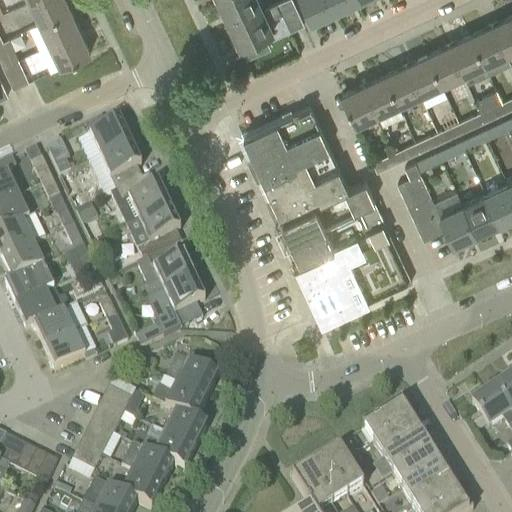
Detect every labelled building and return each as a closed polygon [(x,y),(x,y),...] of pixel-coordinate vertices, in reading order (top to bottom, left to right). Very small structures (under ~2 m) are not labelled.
[(34,0),(29,3),(39,24),(69,9),(65,0),(34,0)] [(225,16),(230,26),(262,11),(261,10),(256,0),(226,0),(219,3),(220,5),(217,7),(222,18),(225,16)] [(262,11),(230,26),(231,27),(227,29),(232,41),(236,39),(241,49),(273,34),(267,22),(281,15),(289,32),(303,25),(290,0),(283,0),(261,10),(262,11)] [(328,0),(300,0),(310,22),(333,11),(328,0)] [(355,0),(328,0),(333,11),(356,0),(355,0)] [(38,50),(49,45),(79,30),(69,9),(39,24),(29,29),(38,50)] [(511,15),(491,25),(506,56),(511,52),(511,15)] [(491,25),(470,35),(484,66),(488,74),(510,64),(506,56),(491,25)] [(90,54),(79,30),(49,45),(60,68),(90,54)] [(484,66),(470,35),(449,45),(463,76),(467,84),(476,80),(472,72),(484,66)] [(0,62),(2,67),(17,60),(8,39),(2,42),(2,41),(0,42),(0,62)] [(449,45),(427,55),(442,86),(450,82),(463,76),(449,45)] [(420,96),(442,86),(427,55),(406,65),(420,96)] [(27,82),(17,60),(2,67),(13,89),(27,82)] [(385,75),(399,106),(420,96),(406,65),(385,75)] [(363,85),(378,116),(399,106),(385,75),(363,85)] [(341,95),(356,126),(378,116),(363,85),(341,95)] [(496,91),(475,102),(481,114),(502,104),(496,91)] [(511,99),(502,104),(506,113),(511,110),(511,99)] [(485,123),(506,113),(502,104),(481,114),(485,123)] [(243,138),(281,220),(348,189),(310,107),(243,138)] [(441,119),(446,130),(438,134),(442,143),(464,133),(459,124),(454,113),(441,119)] [(485,123),(481,114),(459,124),(464,133),(485,123)] [(100,120),(85,128),(89,137),(105,130),(100,120)] [(487,140),(509,129),(505,121),(483,132),(487,140)] [(100,160),(130,146),(120,123),(105,130),(89,137),(98,155),(100,160)] [(483,132),(461,143),(464,150),(487,140),(483,132)] [(438,134),(417,143),(421,153),(442,143),(438,134)] [(396,153),(400,163),(421,153),(417,143),(396,153)] [(461,143),(438,153),(442,161),(464,150),(461,143)] [(100,160),(88,165),(104,200),(112,197),(116,195),(118,194),(123,191),(122,191),(138,183),(133,172),(141,168),(130,146),(100,160)] [(396,153),(374,164),(378,173),(400,163),(396,153)] [(438,153),(423,161),(415,164),(419,172),(442,161),(438,153)] [(31,165),(39,183),(42,188),(53,183),(41,160),(31,165)] [(0,207),(18,198),(7,174),(15,170),(11,161),(0,166),(0,207)] [(65,164),(55,169),(60,180),(71,174),(65,164)] [(405,169),(410,179),(420,174),(419,172),(415,164),(405,169)] [(420,174),(410,179),(397,185),(403,196),(426,186),(420,174)] [(123,191),(118,194),(123,205),(128,203),(138,225),(169,210),(159,187),(150,191),(145,180),(138,183),(122,191),(123,191)] [(348,189),(281,220),(291,241),(374,202),(364,181),(348,189)] [(42,188),(49,203),(60,197),(53,183),(42,188)] [(72,183),(63,187),(69,199),(78,195),(72,183)] [(511,217),(511,193),(507,183),(485,194),(499,224),(511,217)] [(403,196),(408,208),(431,197),(426,186),(403,196)] [(485,194),(463,204),(477,235),(499,224),(485,194)] [(436,208),(436,207),(431,197),(408,208),(413,219),(436,208)] [(463,204),(462,205),(458,197),(436,207),(436,208),(441,219),(447,230),(454,245),(477,235),(463,204)] [(18,198),(0,207),(0,234),(21,224),(22,225),(29,222),(18,198)] [(383,221),(374,202),(291,241),(300,260),(367,229),(383,221)] [(64,232),(73,228),(62,206),(51,211),(55,218),(57,217),(64,232)] [(98,221),(91,206),(76,214),(83,228),(98,221)] [(413,219),(419,230),(441,219),(436,208),(413,219)] [(143,263),(147,261),(169,251),(177,247),(172,236),(180,233),(169,210),(138,225),(127,230),(143,263)] [(0,258),(1,261),(32,247),(45,241),(35,219),(29,222),(22,225),(21,224),(0,234),(0,258)] [(424,241),(447,230),(441,219),(419,230),(424,241)] [(367,229),(300,260),(328,321),(411,282),(383,221),(367,229)] [(83,249),(73,228),(64,232),(73,254),(83,249)] [(103,241),(92,247),(97,259),(109,254),(103,241)] [(42,269),(32,247),(1,261),(12,283),(42,269)] [(143,263),(135,267),(145,289),(157,283),(163,294),(193,280),(182,257),(174,261),(169,251),(147,261),(143,263)] [(85,277),(94,272),(87,258),(78,262),(85,277)] [(46,295),(46,294),(53,291),(42,270),(42,269),(12,283),(5,287),(15,310),(46,295)] [(92,291),(101,286),(94,272),(85,277),(92,291)] [(109,281),(112,289),(122,285),(118,277),(109,281)] [(157,328),(163,339),(180,330),(174,317),(204,303),(193,280),(163,294),(146,302),(157,328)] [(26,332),(33,329),(57,318),(56,317),(46,295),(15,310),(26,332)] [(116,316),(109,302),(99,307),(106,321),(116,316)] [(57,318),(33,329),(43,351),(74,336),(74,335),(86,329),(76,306),(63,312),(64,314),(56,317),(57,318)] [(106,321),(112,334),(107,336),(112,348),(128,341),(116,316),(106,321)] [(141,350),(163,339),(157,328),(135,339),(141,350)] [(74,336),(43,351),(54,373),(85,358),(74,336)] [(176,385),(207,401),(218,378),(178,358),(167,381),(176,385)] [(144,359),(132,364),(151,373),(155,364),(144,359)] [(511,375),(493,389),(511,417),(511,375)] [(196,423),(207,401),(176,385),(171,396),(158,389),(152,401),(165,408),(176,413),(196,423)] [(130,403),(131,400),(109,389),(103,399),(104,400),(126,410),(130,403)] [(507,430),(511,426),(511,417),(493,389),(470,404),(487,429),(500,420),(507,430)] [(103,399),(98,410),(99,410),(121,421),(124,415),(125,413),(126,410),(104,400),(103,399)] [(130,403),(126,410),(125,413),(134,418),(140,405),(131,400),(130,403)] [(362,431),(372,447),(413,421),(403,406),(362,431)] [(93,420),(116,431),(121,421),(99,410),(98,410),(93,420)] [(165,435),(195,450),(206,428),(196,423),(176,413),(165,435)] [(88,430),(110,442),(116,431),(93,420),(88,430)] [(372,447),(381,462),(422,437),(413,421),(372,447)] [(83,441),(105,452),(110,442),(88,430),(83,441)] [(9,468),(0,463),(0,448),(6,437),(0,434),(0,474),(4,476),(9,468)] [(142,452),(174,467),(184,473),(195,450),(165,435),(159,446),(148,441),(142,451),(142,452)] [(16,443),(6,437),(0,448),(0,462),(4,465),(16,443)] [(432,452),(422,437),(381,462),(391,477),(432,452)] [(78,451),(100,462),(105,452),(83,441),(78,451)] [(345,442),(337,447),(342,455),(350,450),(345,442)] [(4,465),(9,468),(14,471),(26,448),(16,443),(4,465)] [(132,474),(163,489),(174,467),(142,452),(142,451),(132,446),(121,469),(132,474)] [(347,499),(363,490),(342,455),(337,447),(321,456),(347,499)] [(25,476),(37,453),(26,448),(14,471),(25,476)] [(73,461),(95,472),(100,462),(78,451),(73,461)] [(401,493),(441,467),(432,452),(391,477),(401,493)] [(47,459),(37,453),(25,476),(35,481),(47,459)] [(321,456),(305,466),(332,509),(347,499),(321,456)] [(35,481),(45,487),(57,464),(47,459),(35,481)] [(290,475),(307,504),(311,511),(326,511),(332,509),(305,466),(290,475)] [(410,508),(451,482),(441,467),(401,493),(410,508)] [(152,511),(163,489),(132,474),(122,495),(121,496),(137,503),(152,511)] [(412,511),(437,511),(460,497),(451,482),(410,508),(412,511)] [(96,511),(98,511),(132,511),(137,503),(121,496),(122,495),(108,488),(107,489),(95,483),(83,505),(96,511)] [(380,489),(371,495),(378,507),(387,501),(380,489)] [(29,496),(24,505),(35,510),(39,501),(29,496)] [(469,511),(460,497),(437,511),(469,511)]
